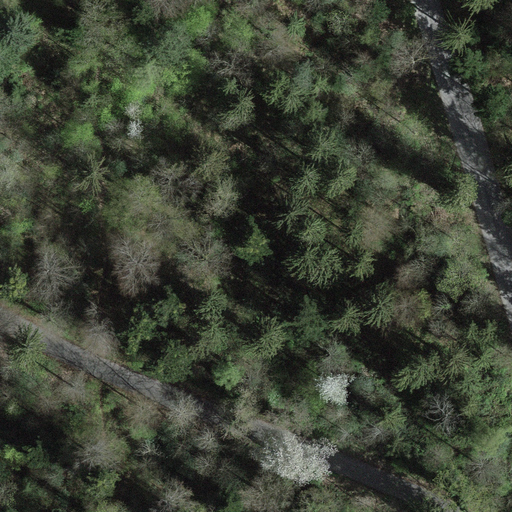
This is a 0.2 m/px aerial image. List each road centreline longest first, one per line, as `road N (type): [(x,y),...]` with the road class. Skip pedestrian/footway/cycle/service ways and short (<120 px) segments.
road 1 (tertiary): [(442,511),(0,320)]
road 2 (residential): [(511,295),(421,0)]
